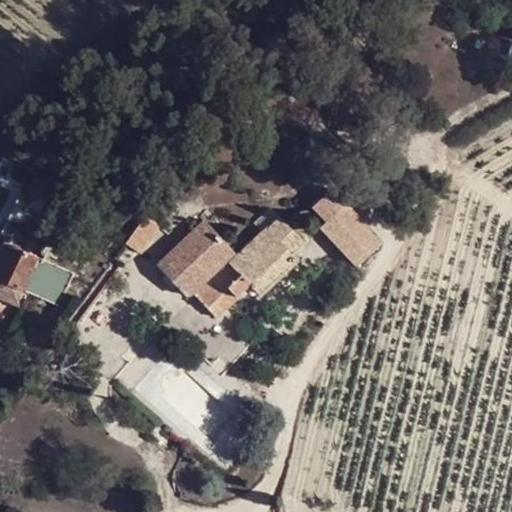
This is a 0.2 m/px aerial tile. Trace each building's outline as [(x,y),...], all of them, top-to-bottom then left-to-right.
[(19,170),(23,165),(12,157),(8,162),(19,170)] [(46,196),(51,188),(39,177),(33,187),(46,196)] [(64,219),(73,203),(56,192),(49,203),(46,208),(64,219)] [(355,266),(381,242),(347,204),(321,228),(355,266)] [(254,223),(262,232),(268,226),(271,229),(280,219),(273,209),(254,223)] [(147,212),(125,243),(139,253),(161,223),(147,212)] [(237,256),(224,242),(216,251),(189,235),(157,265),(187,298),(194,290),(197,294),(194,296),(215,319),(251,286),(259,295),(297,260),(292,255),(305,244),(280,219),(271,229),(268,226),(262,232),(237,256)] [(216,251),(224,242),(205,221),(189,235),(216,251)] [(38,251),(40,254),(44,256),(46,256),(50,254),(52,253),(54,249),(54,246),(53,245),(51,241),(49,240),(46,239),(43,239),(40,241),(38,243),(37,246),(37,249),(38,251)] [(0,316),(11,322),(18,306),(23,308),(29,293),(58,305),(73,272),(1,241),(0,244),(0,316)]
